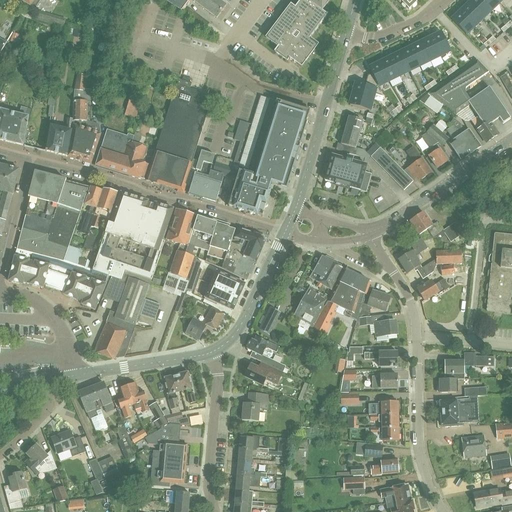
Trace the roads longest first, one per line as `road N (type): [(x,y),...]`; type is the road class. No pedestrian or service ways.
road 1 (residential): [(29,158),(283,231)]
road 2 (tertiary): [(294,208),(345,34)]
road 3 (residential): [(442,511),(423,470),(416,338)]
road 4 (secondary): [(368,234),(511,139)]
road 5 (residential): [(213,511),(213,352)]
road 6 (secondary): [(213,352),(237,332),(283,231)]
road 7 (secondary): [(79,374),(213,352)]
road 8 (residential): [(29,158),(0,286)]
road 9 (residential): [(79,374),(55,319),(36,302),(0,295)]
